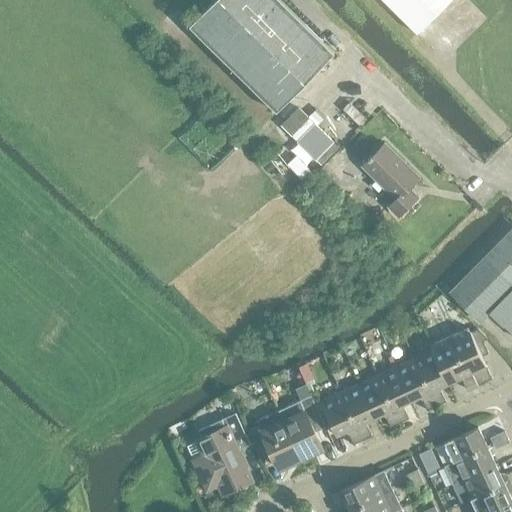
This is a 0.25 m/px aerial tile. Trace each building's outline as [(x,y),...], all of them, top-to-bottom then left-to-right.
[(213,0),(189,25),(276,110),(333,52),(280,0),(213,0)] [(383,0),(417,33),(449,0),(383,0)] [(408,187),(417,177),(383,143),(363,164),(396,198),(388,205),(398,214),(417,196),(408,187)] [(511,228),(450,292),(481,322),(491,312),(511,331),(511,228)] [(478,328),(455,339),(466,363),(482,356),(488,353),(483,341),(487,338),(478,328)] [(455,339),(434,349),(445,373),(466,363),(455,339)] [(434,349),(414,358),(436,406),(445,402),(440,391),(439,391),(437,388),(450,382),(445,373),(434,349)] [(482,356),(466,363),(445,373),(450,382),(461,377),(467,390),(492,378),(482,356)] [(414,358),(395,367),(411,400),(421,396),(422,399),(421,400),(426,411),(436,406),(414,358)] [(299,366),(306,382),(314,378),(308,362),(299,366)] [(395,367),(376,375),(399,423),(408,419),(403,409),(402,409),(400,405),(411,400),(395,367)] [(376,375),(358,384),(374,418),(384,413),(386,416),(384,417),(389,428),(399,423),(376,375)] [(358,384),(339,392),(362,441),(372,436),(367,425),(365,426),(364,423),(374,418),(358,384)] [(362,441),(339,392),(321,401),(337,435),(347,431),(348,434),(347,435),(352,446),(362,441)] [(311,395),(279,410),(301,458),(323,447),(316,431),(326,427),(311,395)] [(301,458),(279,410),(258,420),(260,425),(249,430),(261,457),(272,452),(279,468),(301,458)] [(219,484),(223,494),(253,480),(238,450),(251,444),(237,413),(223,420),(226,426),(198,440),(205,455),(194,460),(208,489),(219,484)] [(443,442),(452,461),(486,446),(477,427),(443,442)] [(489,438),(492,443),(506,437),(504,431),(489,438)] [(506,437),(492,443),(495,449),(509,442),(506,437)] [(445,466),(453,484),(495,464),(486,446),(452,461),(453,462),(445,466)] [(469,498),(470,499),(503,483),(495,464),(453,484),(461,502),(469,498)] [(406,473),(409,480),(420,475),(417,469),(406,473)] [(340,490),(349,509),(392,489),(383,470),(340,490)] [(420,475),(409,480),(412,486),(423,482),(420,475)] [(470,499),(475,511),(489,511),(511,501),(503,483),(470,499)] [(349,509),(350,511),(392,511),(401,508),(392,489),(349,509)] [(489,511),(511,511),(511,501),(489,511)]
